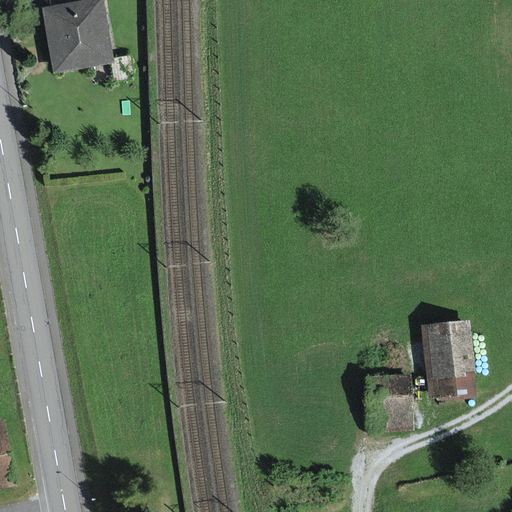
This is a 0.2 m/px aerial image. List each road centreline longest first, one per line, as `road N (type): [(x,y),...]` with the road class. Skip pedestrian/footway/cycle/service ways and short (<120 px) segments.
road 1 (primary): [(0,140),(66,511)]
road 2 (track): [(367,511),(375,466),(511,390)]
